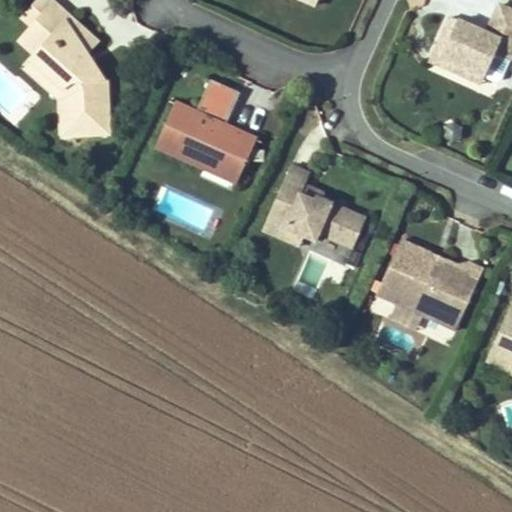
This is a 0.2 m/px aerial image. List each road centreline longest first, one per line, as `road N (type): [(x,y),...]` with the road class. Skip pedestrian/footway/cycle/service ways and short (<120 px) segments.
road 1 (residential): [(349,84),(353,122),(368,141),(511,209)]
road 2 (residential): [(349,84),(160,2)]
